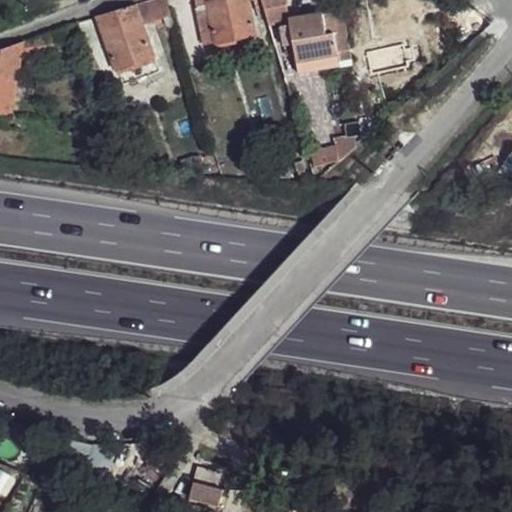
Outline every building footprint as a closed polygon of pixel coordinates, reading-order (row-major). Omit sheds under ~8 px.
[(141,0),(133,2),(139,21),(161,13),(167,11),(163,0),(141,0)] [(244,0),(217,0),(206,2),(213,42),(251,33),(244,0)] [(280,0),(257,0),(260,8),(280,4),(280,0)] [(112,67),(150,55),(139,21),(133,2),(93,15),(112,67)] [(195,3),(201,44),(213,42),(206,2),(195,3)] [(280,4),(260,8),(266,28),(279,26),(287,24),(285,19),(280,4)] [(164,22),(170,21),(167,11),(161,13),(164,22)] [(292,47),(294,59),(334,52),(331,37),(323,38),(321,21),(319,13),(285,19),(287,24),(279,26),(282,48),(292,47)] [(323,38),(331,37),(329,20),(321,21),(323,38)] [(69,42),(77,39),(71,23),(63,24),(69,42)] [(84,50),(81,37),(77,39),(69,42),(63,24),(20,40),(19,54),(48,58),(84,50)] [(0,112),(7,114),(19,54),(20,40),(0,47),(0,112)] [(334,52),(294,59),(297,69),(336,64),(334,52)] [(337,157),(338,161),(353,148),(352,138),(333,141),(334,146),(337,157)] [(337,157),(334,146),(308,152),(312,166),(333,161),(337,157)] [(270,180),(287,182),(285,163),(267,166),(270,180)] [(59,446),(59,470),(90,469),(89,445),(59,446)] [(195,465),(190,485),(219,490),(223,472),(195,465)] [(216,504),(219,490),(190,485),(187,497),(216,504)]
